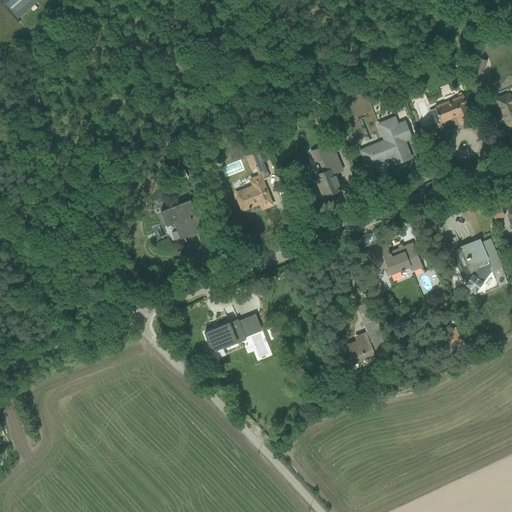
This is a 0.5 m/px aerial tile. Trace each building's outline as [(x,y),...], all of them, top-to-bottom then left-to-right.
[(3,0),(20,20),(44,0),(3,0)] [(511,89),(489,99),(501,126),(511,120),(511,89)] [(461,94),(422,111),(430,128),(472,115),(461,94)] [(379,142),(354,154),(364,171),(405,154),(403,145),(409,141),(400,124),(393,125),(390,118),(372,124),(379,142)] [(305,175),(312,199),(339,191),(333,174),(341,169),(329,145),(305,153),(314,171),(305,175)] [(246,187),(226,194),(241,214),(264,209),(256,186),(260,179),(256,174),(244,180),(246,187)] [(167,221),(159,221),(171,243),(193,236),(193,219),(184,215),(181,203),(163,210),(167,221)] [(511,207),(502,212),(511,233),(511,232),(511,207)] [(487,238),(451,252),(468,289),(504,274),(487,238)] [(376,281),(392,286),(420,277),(407,246),(389,252),(382,243),(359,251),(376,281)] [(235,320),(198,332),(206,352),(245,339),(235,320)] [(339,341),(349,369),(385,353),(374,322),(339,341)] [(8,448),(1,450),(3,459),(11,457),(8,448)]
